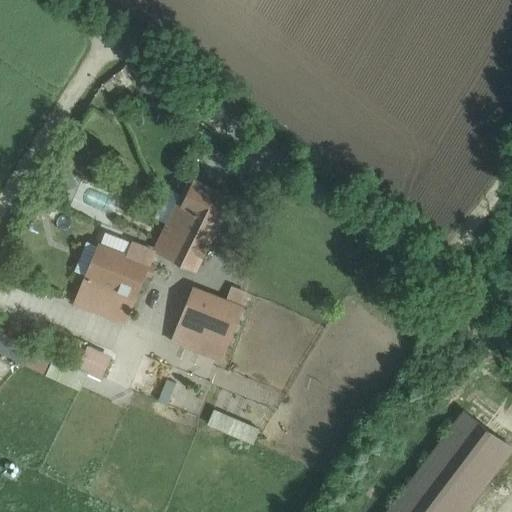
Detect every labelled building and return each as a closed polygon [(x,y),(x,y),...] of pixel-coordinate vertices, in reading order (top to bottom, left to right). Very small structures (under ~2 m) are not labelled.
[(196,181),(184,203),(179,201),(156,249),(196,268),(218,223),(219,224),(231,198),(196,181)] [(129,256),(101,245),(88,277),(134,295),(153,250),(134,243),(129,256)] [(134,295),(88,277),(79,299),(125,318),(134,295)] [(226,301),(195,288),(173,341),(220,359),(246,292),(231,286),(226,301)] [(0,332),(0,353),(81,385),(90,365),(89,375),(100,348),(64,334),(42,333),(82,349),(82,362),(61,354),(62,344),(41,343),(34,340),(28,340),(1,329),(0,332)] [(462,511),(510,441),(456,404),(383,511),(462,511)] [(258,430),(214,411),(209,422),(254,441),(258,430)]
